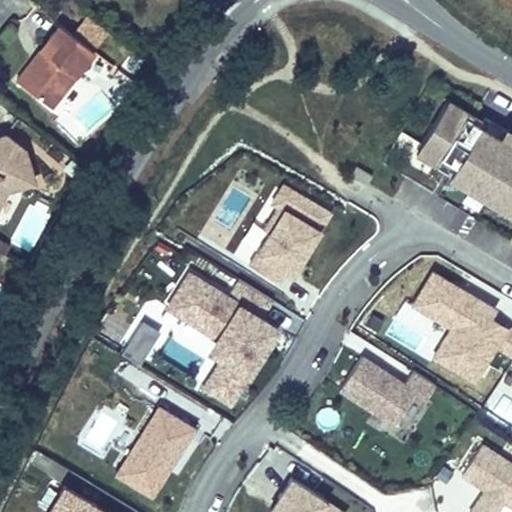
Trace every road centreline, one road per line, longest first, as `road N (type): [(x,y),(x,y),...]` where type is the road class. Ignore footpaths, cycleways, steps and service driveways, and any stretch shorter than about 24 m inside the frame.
road 1 (residential): [(511,279),(437,236),(392,240),(332,307),(317,342),(212,483),(201,511)]
road 2 (tertiary): [(211,36),(90,225),(0,399)]
